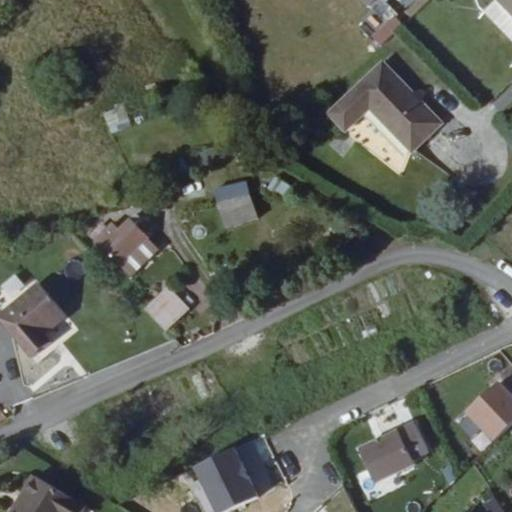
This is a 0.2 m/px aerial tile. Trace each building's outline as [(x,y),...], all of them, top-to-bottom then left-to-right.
[(382,47),(404,27),(394,15),(371,35),(382,47)] [(377,102),(418,144),(448,116),(390,56),(336,105),(353,124),(377,102)] [(103,112),(111,133),(132,124),(124,104),(103,112)] [(262,198),(259,183),(229,190),(231,204),(262,198)] [(108,213),(90,231),(117,259),(145,230),(126,210),(115,220),(108,213)] [(117,259),(124,266),(153,237),(145,230),(117,259)] [(52,341),(73,324),(48,292),(6,325),(40,366),(59,350),(52,341)] [(174,294),(153,313),(171,331),(196,312),(181,294),(174,294)] [(495,442),(511,426),(511,396),(500,383),(468,413),(495,442)] [(412,424),(358,450),(374,485),(413,466),(410,461),(426,453),(412,424)] [(233,511),(257,500),(234,452),(195,471),(215,511),(233,511)] [(81,511),(84,509),(34,476),(9,511),(81,511)] [(504,511),(491,491),(480,498),(488,511),(504,511)]
